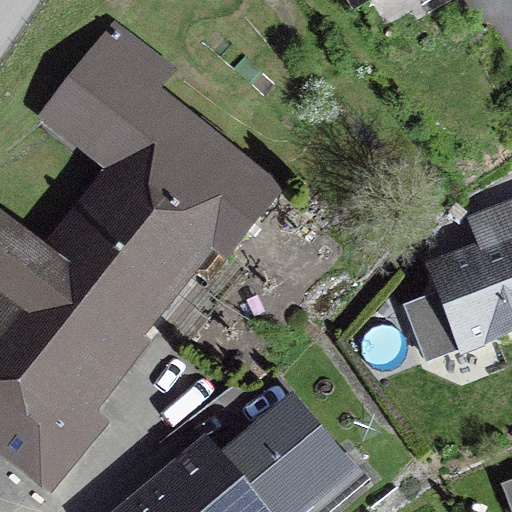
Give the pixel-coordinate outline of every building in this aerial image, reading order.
[(342,0),(350,14),(375,0),(342,0)] [(0,469),(48,508),(112,427),(97,415),(153,344),(146,338),(213,254),(226,265),(286,189),(162,91),(178,71),(114,21),(36,120),(102,173),(42,249),(0,215),(0,469)] [(265,95),(276,84),(245,56),(235,67),(265,95)] [(511,336),(511,200),(464,218),(475,247),(423,266),(434,295),(403,307),(429,376),(463,364),(460,355),(511,336)] [(356,471),(293,394),(219,454),(266,511),(338,511),(363,492),(350,476),(356,471)] [(266,511),(219,454),(206,438),(115,511),(266,511)] [(511,511),(511,480),(500,485),(510,511),(511,511)]
